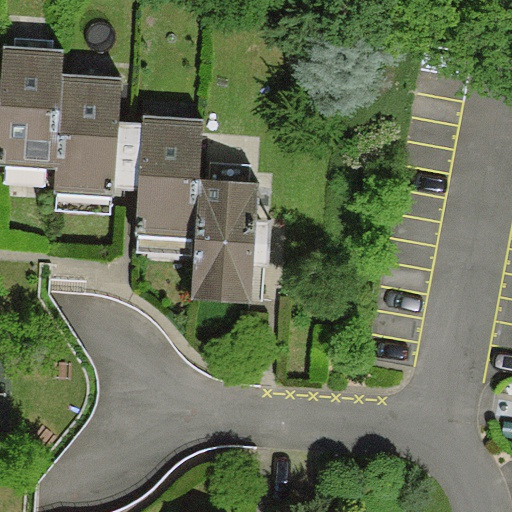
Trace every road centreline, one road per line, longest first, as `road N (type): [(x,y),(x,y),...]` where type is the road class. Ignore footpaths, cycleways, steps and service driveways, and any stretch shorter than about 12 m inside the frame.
road 1 (residential): [(489,511),(474,471),(438,430),(185,411)]
road 2 (residential): [(185,411),(128,334),(69,314),(11,307)]
road 3 (residential): [(46,496),(109,481),(185,411)]
